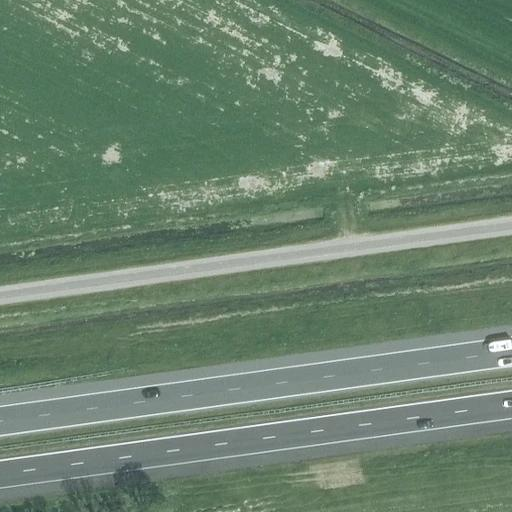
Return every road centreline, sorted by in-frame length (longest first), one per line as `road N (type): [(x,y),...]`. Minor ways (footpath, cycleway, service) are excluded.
road 1 (motorway): [(511,352),(0,422)]
road 2 (motorway): [(0,475),(511,406)]
road 3 (tertiary): [(0,298),(511,236)]
